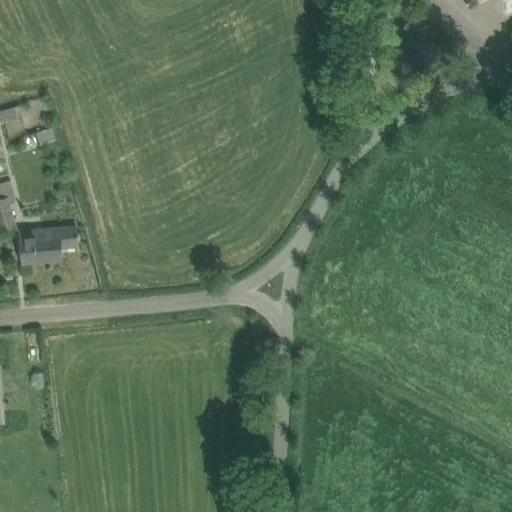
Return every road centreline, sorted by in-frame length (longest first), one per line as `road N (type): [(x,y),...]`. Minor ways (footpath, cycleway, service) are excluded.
road 1 (unclassified): [(0,319),(229,298)]
road 2 (unclassified): [(274,511),(284,329)]
road 3 (unclassified): [(356,146),(502,60)]
road 4 (unclassified): [(363,0),(356,146)]
